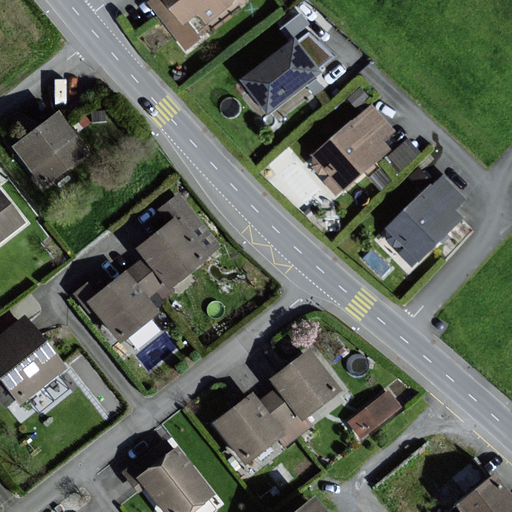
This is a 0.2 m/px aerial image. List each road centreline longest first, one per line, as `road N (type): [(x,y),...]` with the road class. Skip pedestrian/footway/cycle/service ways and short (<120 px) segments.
road 1 (residential): [(21,511),(326,273)]
road 2 (tertiary): [(326,273),(236,189),(67,0)]
road 3 (tertiary): [(511,431),(326,273)]
